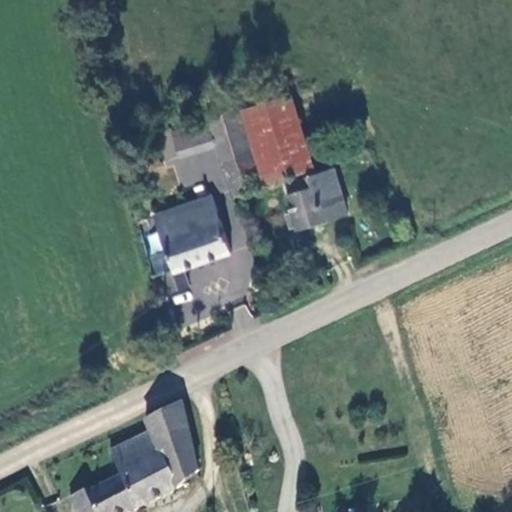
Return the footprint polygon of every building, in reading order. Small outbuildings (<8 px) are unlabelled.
[(209,119),(240,109),(264,183),(316,167),(292,91),(282,94),(275,74),(220,92),(218,85),(200,90),(209,119)] [(240,109),(209,119),(233,193),(264,183),(240,109)] [(208,122),(172,134),(180,156),(216,144),(208,122)] [(285,194),(296,230),(349,214),(335,167),(296,179),(299,189),(285,194)] [(211,194),(155,214),(174,266),(163,271),(169,291),(190,283),(185,269),(230,252),(211,194)] [(231,311),(239,330),(254,323),(246,304),(231,311)] [(200,471),(185,401),(145,420),(151,432),(113,451),(122,474),(88,490),(86,488),(70,498),(77,511),(133,511),(175,491),(200,471)]
